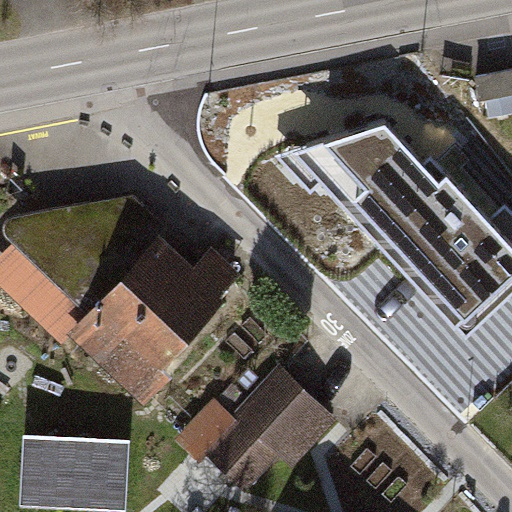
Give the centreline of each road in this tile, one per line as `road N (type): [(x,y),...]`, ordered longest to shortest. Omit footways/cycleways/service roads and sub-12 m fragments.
road 1 (residential): [(95,63),(511,510)]
road 2 (primary): [(400,0),(95,63)]
